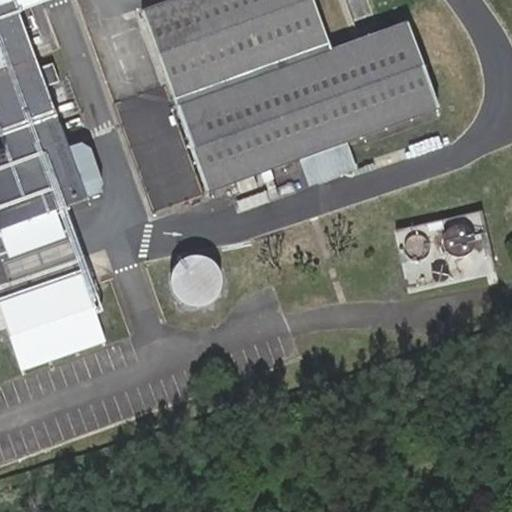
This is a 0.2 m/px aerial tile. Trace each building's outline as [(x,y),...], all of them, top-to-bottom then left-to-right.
[(0,0),(0,233),(57,213),(85,203),(84,201),(100,194),(103,185),(91,150),(81,144),(66,149),(13,3),(12,0),(0,0)] [(20,0),(13,3),(17,13),(45,3),(52,0),(20,0)] [(349,141),(436,109),(404,25),(328,52),(310,0),(169,0),(140,10),(209,194),(303,158),(349,141)] [(349,141),(303,158),(304,170),(314,198),(317,207),(363,190),(361,184),(349,153),(349,141)] [(481,211),(394,231),(408,293),(496,273),(481,211)] [(57,213),(0,233),(0,234),(9,260),(67,239),(57,213)] [(180,303),(189,306),(199,306),(208,303),(215,296),(219,287),(219,277),(215,269),(208,262),(197,257),(189,257),(181,261),(175,266),(172,272),(169,282),(171,291),(174,297),(180,303)] [(386,295),(383,263),(322,269),(325,300),(386,295)]
